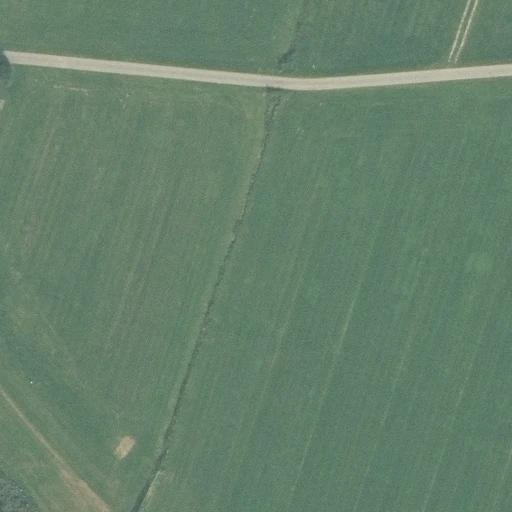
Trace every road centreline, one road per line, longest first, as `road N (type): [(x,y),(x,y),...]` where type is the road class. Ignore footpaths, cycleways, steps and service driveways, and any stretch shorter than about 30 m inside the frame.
road 1 (unclassified): [(264,82),(0,57)]
road 2 (unclassified): [(264,82),(511,71)]
